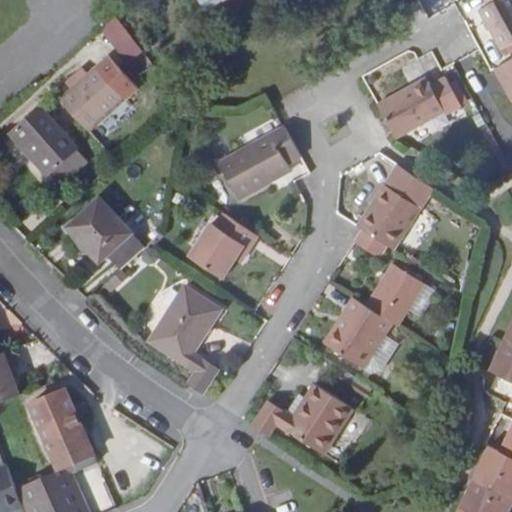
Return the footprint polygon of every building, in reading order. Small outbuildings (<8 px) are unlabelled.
[(511,0),(485,0),(477,6),(500,46),(511,38),(511,0)] [(511,58),(491,70),(500,86),(506,82),(511,93),(511,58)] [(79,87),(62,102),(90,133),(127,100),(99,68),(90,77),(85,71),(73,81),(79,87)] [(426,77),(396,93),(399,99),(428,83),(426,77)] [(396,93),(377,103),(395,136),(444,110),(447,114),(461,107),(446,79),(430,86),(428,83),(399,99),(396,93)] [(511,93),(506,82),(500,86),(510,105),(511,103),(511,93)] [(76,147),(45,112),(16,137),(49,176),(50,173),(61,186),(83,165),(71,151),(76,147)] [(287,164),(301,157),(284,126),(224,159),(245,198),(270,185),(267,180),(290,168),(287,164)] [(293,173),(290,168),(267,180),(270,185),(293,173)] [(393,249),(421,206),(385,184),(358,226),(362,229),(389,246),(393,249)] [(122,270),(145,249),(99,199),(67,227),(99,263),(108,254),(122,270)] [(252,248),(259,237),(224,215),(217,226),(212,222),(190,257),(224,277),(238,255),(246,244),(252,248)] [(389,246),(362,229),(355,241),(382,258),(389,246)] [(244,260),(252,248),(246,244),(238,255),(244,260)] [(392,323),(399,328),(426,284),(394,264),(367,306),(392,323)] [(118,273),(107,283),(113,290),(125,280),(118,273)] [(196,371),(187,384),(203,394),(218,369),(193,354),(221,308),(184,285),(148,341),(196,371)] [(363,369),(392,323),(367,306),(353,297),(344,311),(349,314),(329,347),(363,369)] [(349,314),(344,311),(324,344),(329,347),(349,314)] [(511,342),(505,339),(489,371),(511,382),(511,342)] [(0,405),(25,396),(17,378),(14,370),(20,367),(23,366),(16,348),(0,354),(0,405)] [(14,370),(17,378),(24,376),(20,367),(14,370)] [(253,427),(267,436),(274,423),(322,455),(353,407),(352,406),(313,381),(303,396),(308,400),(293,423),(282,415),(284,411),(269,400),(253,427)] [(30,511),(88,511),(72,474),(99,462),(66,388),(30,404),(61,470),(20,487),(28,505),(30,511)] [(308,400),(303,396),(297,392),(284,411),(282,415),(293,423),(308,400)] [(511,425),(499,451),(511,457),(511,425)] [(511,457),(499,451),(488,446),(474,476),(511,494),(511,457)] [(0,511),(10,511),(28,505),(20,487),(11,466),(0,470),(0,511)] [(508,511),(511,505),(511,494),(474,476),(459,506),(470,511),(508,511)]
